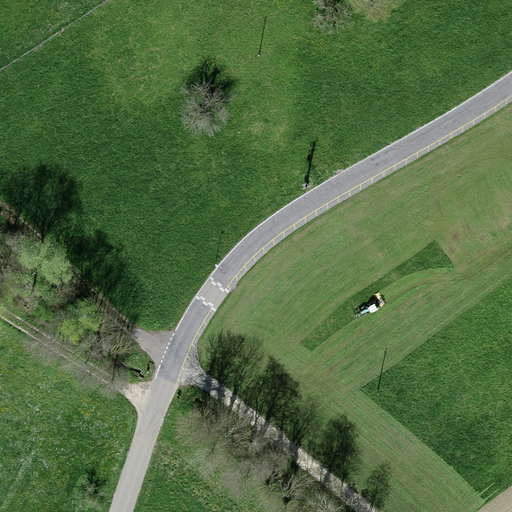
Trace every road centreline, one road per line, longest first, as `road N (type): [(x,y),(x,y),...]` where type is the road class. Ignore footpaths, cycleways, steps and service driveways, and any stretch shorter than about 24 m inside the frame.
road 1 (tertiary): [(124,511),(198,319),(259,239),(511,82)]
road 2 (track): [(368,511),(180,357)]
